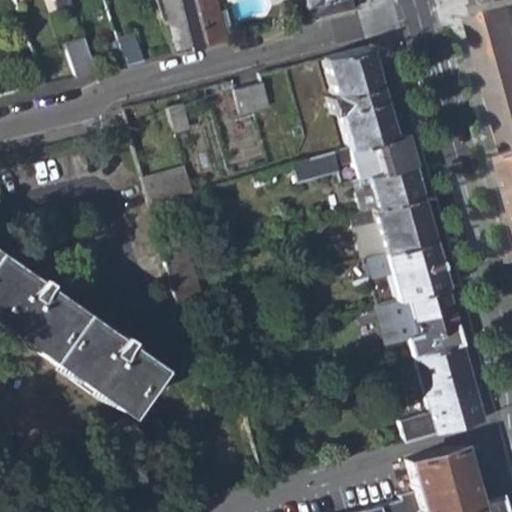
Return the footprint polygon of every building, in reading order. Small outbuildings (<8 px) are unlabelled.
[(151,0),(168,52),(203,44),(190,0),(151,0)] [(190,0),(203,44),(222,39),(210,0),(190,0)] [(301,0),(302,3),(304,3),(308,17),(350,7),(348,0),(301,0)] [(511,7),(470,19),(511,172),(511,7)] [(115,37),(124,63),(139,59),(129,32),(115,37)] [(62,41),(75,76),(93,71),(81,35),(62,41)] [(334,110),(344,145),(387,133),(363,44),(319,56),(329,93),(323,95),(328,111),(334,110)] [(230,87),(237,111),(265,103),(258,79),(230,87)] [(163,105),(170,132),(185,128),(178,102),(163,105)] [(327,150),(331,162),(347,157),(353,177),(360,175),(406,162),(398,130),(387,133),(344,145),(329,149),(327,150)] [(296,143),(300,157),(327,150),(329,149),(324,135),(296,143)] [(287,161),(292,178),(332,167),(331,162),(327,150),(300,157),(287,161)] [(348,188),(354,210),(415,193),(406,162),(360,175),(362,184),(348,188)] [(137,177),(145,201),(186,190),(179,165),(137,177)] [(378,250),(427,236),(415,193),(354,210),(345,212),(349,225),(370,219),(378,250)] [(357,256),(378,250),(370,219),(349,225),(357,256)] [(372,304),(440,283),(427,236),(378,250),(389,288),(364,295),(367,304),(372,304)] [(160,246),(167,264),(189,255),(182,237),(160,246)] [(0,325),(111,405),(142,363),(108,339),(107,341),(105,340),(110,333),(104,329),(100,336),(98,334),(99,332),(29,282),(28,284),(26,282),(30,275),(24,272),(20,278),(18,276),(20,275),(0,260),(0,325)] [(408,356),(456,342),(440,283),(372,304),(383,342),(402,337),(408,356)] [(456,342),(408,356),(429,431),(477,418),(456,342)] [(492,511),(493,511),(474,507),(472,500),(477,499),(460,443),(398,461),(409,497),(356,511),(492,511)]
